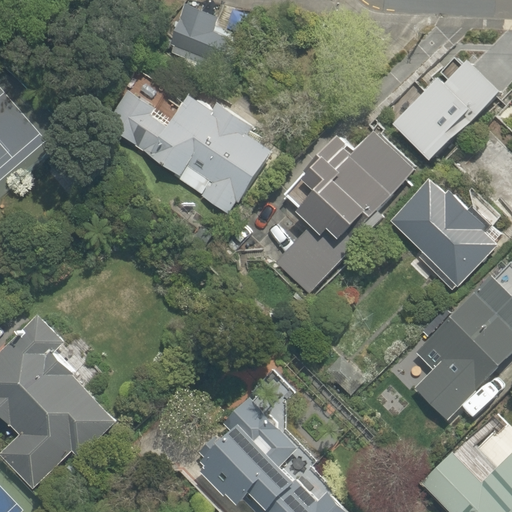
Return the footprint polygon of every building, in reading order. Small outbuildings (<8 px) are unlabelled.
[(221,27),(225,17),(192,4),(186,19),(187,19),(175,44),(178,45),(174,53),(224,75),(238,40),(235,39),(237,34),(221,27)] [(278,141),(218,98),(212,107),(192,93),(183,105),(140,74),(104,123),(227,212),(278,141)] [(440,145),(427,131),(415,143),(428,157),(440,145)] [(384,211),(424,170),(385,132),(362,156),(356,150),(359,146),(349,136),(312,171),(314,173),(292,194),(308,210),(307,213),(319,225),(282,263),(314,293),(360,246),(361,247),(391,217),(384,211)] [(478,209),(459,190),(456,193),(442,179),(398,221),(428,253),(424,257),(449,282),(453,277),(463,287),(506,246),(499,239),(507,231),(482,207),(478,209)] [(511,266),(506,261),(492,276),(487,271),(415,353),(432,368),(411,392),(449,425),(511,353),(511,266)] [(37,310),(29,317),(0,341),(0,416),(16,435),(1,448),(34,486),(111,420),(54,353),(65,343),(37,310)] [(339,511),(290,460),(303,447),(252,394),(196,448),(210,463),(201,472),(210,481),(239,511),(248,503),(257,511),(339,511)] [(201,472),(162,432),(138,455),(186,505),(210,481),(201,472)] [(511,511),(511,461),(503,453),(486,471),(456,445),(418,489),(444,511),(511,511)]
